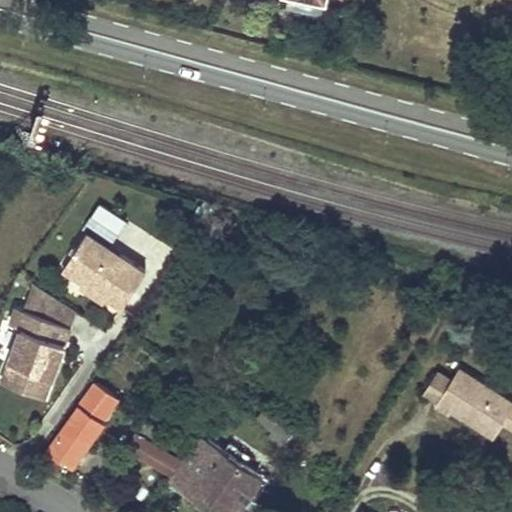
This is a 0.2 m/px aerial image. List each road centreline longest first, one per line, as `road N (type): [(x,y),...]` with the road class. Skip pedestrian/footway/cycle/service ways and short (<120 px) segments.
road 1 (tertiary): [(0,18),(511,159)]
road 2 (track): [(431,420),(392,439),(350,511)]
